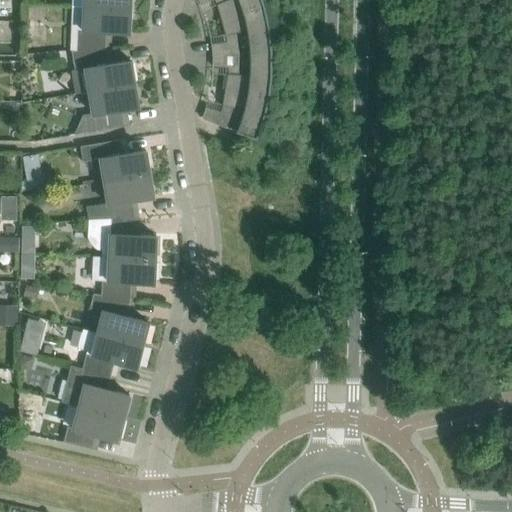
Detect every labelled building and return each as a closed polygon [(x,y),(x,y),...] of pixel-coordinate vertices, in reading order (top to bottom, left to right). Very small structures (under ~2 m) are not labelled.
[(71,0),(72,6),(84,7),(130,9),(130,0),(71,0)] [(198,0),(201,4),(209,0),(214,0),(217,4),(216,4),(221,19),(265,7),(262,0),(232,0),(228,2),(226,0),(198,0)] [(77,29),(76,49),(106,48),(107,32),(128,32),(129,32),(130,9),(84,7),(83,29),(77,29)] [(265,7),(221,19),(225,35),(226,41),(212,43),(213,55),(239,53),(238,48),(238,43),(237,38),(236,33),(248,31),(248,37),(249,42),(250,47),(250,53),(272,51),(269,26),(265,7)] [(76,49),(71,50),(75,71),(85,69),(89,91),(135,83),(131,60),(108,64),(106,51),(106,48),(76,49)] [(227,73),(225,89),(269,96),(272,77),(272,51),(250,53),(251,58),(251,64),(251,70),(251,76),(239,76),(239,70),(239,64),(239,59),(239,53),(213,55),(213,66),(227,67),(227,73)] [(83,114),(75,133),(75,134),(90,131),(124,126),(122,109),(127,108),(137,106),(139,106),(135,83),(89,91),(93,113),(83,114)] [(265,115),(269,96),(225,89),(222,104),(220,111),(206,106),(203,117),(201,116),(200,117),(207,120),(226,128),(233,109),(245,112),(244,118),(242,124),(240,128),(239,132),(238,133),(234,147),(233,148),(262,158),(267,144),(262,142),(257,140),(265,115)] [(146,150),(145,150),(123,154),(121,139),(80,146),(83,162),(100,159),(104,181),(150,173),(146,150)] [(108,202),(86,206),(88,220),(134,217),(131,200),(137,199),(152,196),(154,196),(150,173),(104,181),(108,202)] [(27,180),(28,189),(44,187),(42,176),(26,178),(27,180)] [(5,194),(4,218),(19,219),(20,195),(5,194)] [(88,220),(88,236),(90,241),(94,247),(100,250),(101,250),(101,256),(155,259),(156,235),(155,235),(139,235),(133,234),(134,217),(88,220)] [(101,294),(130,298),(131,289),(131,281),(153,282),(154,282),(155,259),(101,256),(92,256),(92,278),(102,279),(101,289),(101,294)] [(23,295),(34,298),(37,288),(26,285),(23,295)] [(103,311),(98,332),(142,344),(148,321),(147,321),(126,316),(130,298),(101,294),(93,293),(89,307),(103,311)] [(19,314),(0,313),(0,324),(19,325),(19,314)] [(33,316),(22,316),(22,327),(28,327),(33,323),(33,316)] [(135,366),(137,367),(142,344),(98,332),(84,329),(78,350),(86,352),(82,368),(111,375),(114,361),(135,366)] [(27,367),(32,364),(34,357),(23,354),(20,365),(27,367)] [(70,365),(61,401),(79,406),(124,417),(129,395),(128,394),(107,389),(111,375),(82,368),(70,365)] [(116,439),(118,440),(124,417),(79,406),(73,427),(67,426),(63,441),(92,449),(95,434),(116,439)] [(20,424),(20,432),(31,434),(32,427),(29,421),(25,420),(20,424)]
